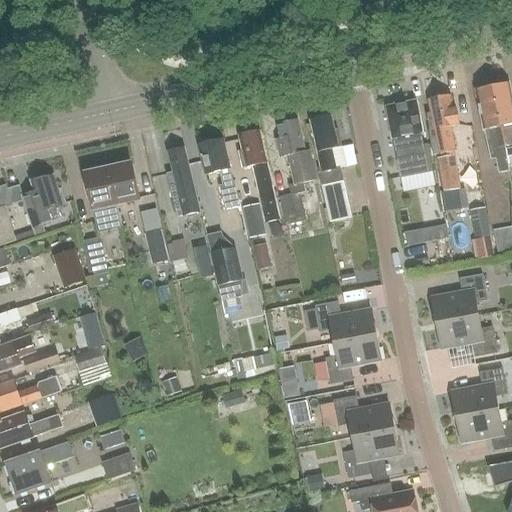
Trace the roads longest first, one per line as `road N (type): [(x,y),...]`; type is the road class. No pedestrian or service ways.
road 1 (unclassified): [(451,511),(410,380),(349,59)]
road 2 (tertiary): [(109,113),(349,59)]
road 3 (tertiary): [(349,59),(511,24)]
